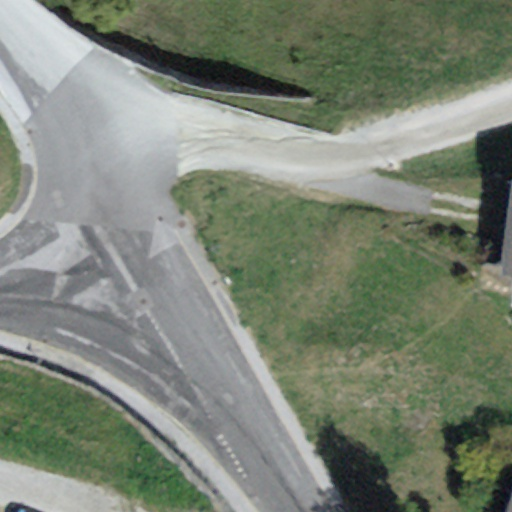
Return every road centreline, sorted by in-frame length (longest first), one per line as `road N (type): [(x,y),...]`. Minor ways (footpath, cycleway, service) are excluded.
road 1 (residential): [(511,106),(422,137),(311,152),(214,124),(88,143)]
road 2 (unclassified): [(288,511),(149,253)]
road 3 (residential): [(149,253),(79,280),(0,285)]
road 4 (unclassified): [(88,143),(0,26)]
road 5 (unclassified): [(149,253),(88,143)]
